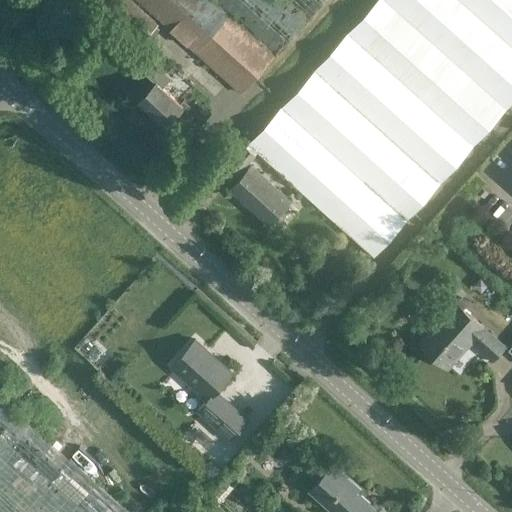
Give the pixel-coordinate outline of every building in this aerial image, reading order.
[(141,43),(158,24),(131,0),(97,0),(95,3),(141,43)] [(137,0),(195,52),(241,93),(275,55),(324,0),(137,0)] [(511,0),(375,0),(248,143),(373,257),(511,101),(511,0)] [(166,124),(172,117),(181,126),(196,110),(183,98),(181,101),(163,85),(171,77),(150,59),(141,68),(155,82),(139,99),(166,124)] [(244,145),(221,173),(232,183),(256,155),(244,145)] [(291,198),(252,163),(230,188),(269,223),(291,198)] [(409,304),(408,313),(415,320),(425,318),(432,310),(433,299),(428,294),(418,295),(409,304)] [(493,357),(504,345),(455,301),(420,340),(448,365),(472,338),(493,357)] [(230,438),(248,419),(216,389),(231,372),(195,339),(171,366),(207,398),(197,409),(230,438)] [(92,345),(83,354),(95,366),(104,357),(92,345)] [(0,430),(0,511),(129,511),(22,415),(18,412),(0,430)] [(334,462),(308,490),(332,511),(370,511),(375,507),(352,486),(356,482),(334,462)] [(281,511),(232,468),(199,505),(206,511),(281,511)]
